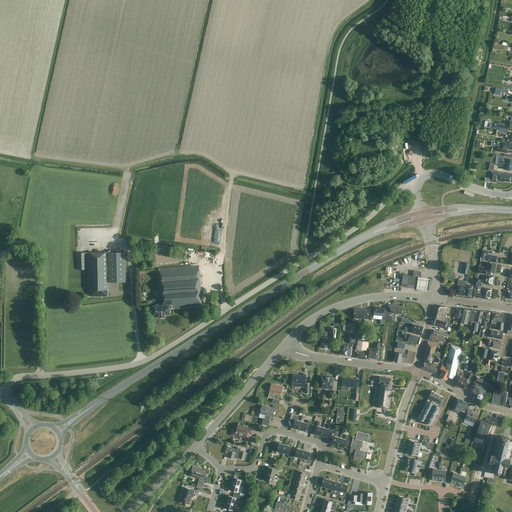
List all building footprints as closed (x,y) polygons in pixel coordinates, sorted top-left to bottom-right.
[(511,120),(509,120),(508,123),(498,122),(497,129),(507,131),(507,128),(511,129),(511,120)] [(511,143),(497,141),(497,146),(497,151),(508,153),(508,149),(511,149),(511,143)] [(504,166),(503,169),(511,170),(511,159),(505,159),(506,157),(499,156),(498,165),(504,166)] [(511,175),(492,172),(491,181),(497,182),(497,181),(504,182),(504,181),(510,182),(511,176),(511,175)] [(486,261),(486,260),(496,262),(497,256),(488,254),(488,251),(483,250),(482,255),(481,260),(486,261)] [(87,254),(88,294),(90,294),(90,296),(107,296),(107,289),(109,289),(109,282),(126,282),(125,252),(77,252),(77,270),(86,269),(86,254),(87,254)] [(486,271),(494,273),(496,264),(488,262),(487,268),(479,266),(478,272),(486,274),(486,271)] [(165,314),(170,314),(170,305),(172,305),(172,309),(202,307),(199,265),(159,268),(161,305),(153,306),(153,315),(159,314),(159,317),(165,317),(165,314)] [(415,284),(415,285),(417,286),(418,281),(418,280),(419,275),(419,272),(413,271),(413,276),(403,274),(402,284),(401,286),(408,287),(408,283),(415,284)] [(481,283),(492,285),(493,276),(484,274),(484,278),(483,278),(481,279),(477,278),(476,285),(481,286),(481,283)] [(430,277),(419,275),(418,280),(418,281),(417,286),(428,287),(430,277)] [(456,294),(465,295),(467,281),(458,280),(456,294)] [(482,293),(480,292),(481,286),(475,285),(473,296),(489,299),(491,289),(483,287),(482,293)] [(386,314),(386,320),(392,320),(392,316),(395,316),(395,313),(402,314),(402,306),(390,305),(389,312),(390,312),(389,314),(386,314)] [(444,306),(440,306),(439,307),(436,318),(444,320),(445,317),(446,316),(444,316),(445,313),(449,313),(450,307),(448,307),(444,306)] [(373,318),(386,320),(386,314),(384,314),(384,308),(374,307),(373,318)] [(456,308),(455,315),(454,316),(453,324),(455,325),(455,323),(456,323),(457,320),(456,320),(457,317),(461,318),(463,309),(462,309),(461,308),(460,308),(459,309),(456,308)] [(354,309),(354,318),(365,318),(364,325),(370,326),(371,317),(367,317),(367,310),(354,309)] [(464,309),(461,322),(467,324),(468,320),(470,309),(464,309)] [(477,310),(474,326),(473,330),(477,331),(478,322),(481,323),(483,311),(477,310)] [(489,321),(490,312),(484,311),(483,320),(482,320),(481,326),(485,326),(486,321),(489,321)] [(503,313),(493,312),(491,323),(496,324),(496,322),(498,322),(497,328),(496,328),(496,329),(503,330),(504,322),(502,322),(503,313)] [(451,326),(452,323),(436,319),(434,325),(445,328),(445,325),(451,326)] [(404,330),(421,334),(423,326),(412,323),(411,328),(405,327),(404,330)] [(320,347),(332,348),(333,337),(335,338),(336,328),(331,328),(330,337),(321,337),(320,347)] [(503,333),(502,332),(490,329),(488,335),(490,336),(490,337),(501,339),(503,333)] [(449,339),(450,334),(434,330),(433,334),(446,338),(449,339)] [(410,334),(406,333),(404,337),(405,337),(404,339),(408,340),(418,343),(420,337),(410,334)] [(446,338),(431,334),(429,340),(438,342),(439,340),(445,342),(446,338)] [(367,358),(368,348),(369,341),(361,340),(361,335),(357,335),(356,348),(358,349),(357,358),(366,359),(367,358)] [(356,345),(357,337),(349,336),(348,336),(347,342),(343,341),(343,344),(342,354),(351,355),(352,345),(356,345)] [(491,347),(499,349),(501,342),(487,339),(486,344),(491,345),(491,347)] [(422,368),(435,374),(439,365),(433,362),(432,364),(437,343),(428,341),(422,360),(424,361),(422,368)] [(374,349),(368,348),(367,358),(368,359),(370,359),(371,358),(377,359),(378,349),(380,348),(381,343),(375,342),(374,349)] [(454,379),(457,367),(462,347),(451,344),(445,367),(441,365),(439,370),(442,371),(439,376),(440,376),(440,377),(442,378),(446,380),(448,376),(454,379)] [(489,348),(482,347),(480,356),(487,358),(489,348)] [(497,361),(499,351),(491,350),(490,353),(489,352),(486,364),(489,364),(490,360),(497,361)] [(402,353),(396,352),(394,361),(400,362),(401,357),(407,358),(407,354),(402,353)] [(503,359),(501,365),(511,367),(511,363),(511,359),(511,360),(503,359)] [(509,372),(506,372),(507,367),(502,366),(501,369),(502,370),(502,372),(499,371),(497,380),(497,381),(502,382),(504,376),(508,377),(509,372)] [(456,386),(459,387),(464,377),(460,375),(462,372),(458,370),(457,372),(457,373),(456,376),(457,377),(454,381),(457,383),(456,384),(457,385),(456,386)] [(464,377),(459,387),(462,388),(462,387),(463,388),(464,386),(466,388),(468,383),(470,384),(470,383),(473,375),(471,373),(468,379),(464,377)] [(292,379),(291,386),(305,387),(306,374),(302,374),(302,376),(292,375),(292,379)] [(482,386),(481,385),(484,380),(476,376),(474,382),(475,383),(473,387),(474,387),(472,392),(477,395),(478,397),(481,398),(482,397),(484,394),(485,394),(488,388),(489,385),(489,383),(485,382),(484,382),(482,386)] [(333,390),(336,391),(337,381),(333,381),(334,377),(321,377),(321,388),(333,388),(333,390)] [(360,388),(359,388),(360,380),(342,377),(341,386),(355,388),(355,392),(355,393),(359,393),(360,388)] [(375,407),(384,408),(390,409),(392,394),(391,394),(391,390),(391,384),(390,384),(391,378),(380,377),(377,393),(376,398),(377,398),(377,402),(376,402),(375,407)] [(271,383),(269,391),(268,396),(272,397),(273,392),(280,394),(282,386),(271,383)] [(505,405),(507,397),(508,392),(505,391),(505,387),(503,386),(502,390),(499,404),(505,406),(505,405)] [(499,390),(494,389),(492,402),(492,403),(495,403),(498,404),(501,394),(499,393),(499,390)] [(418,418),(417,418),(418,418),(424,422),(431,425),(434,419),(437,413),(440,408),(438,406),(439,404),(443,397),(432,390),(432,391),(428,398),(427,401),(426,401),(424,406),(421,412),(418,418)] [(461,399),(460,400),(456,398),(450,411),(457,413),(458,412),(460,409),(464,412),(466,408),(465,407),(468,403),(461,399)] [(270,416),(273,417),(275,408),(262,405),(260,413),(265,415),(264,418),(263,418),(262,423),(268,424),(270,416)] [(464,419),(475,423),(478,415),(471,412),(472,410),(468,408),(465,414),(466,414),(464,419)] [(343,423),(343,419),(344,410),(337,409),(336,423),(343,423)] [(251,422),(253,416),(245,413),(243,419),(251,422)] [(299,429),(301,421),(298,420),(299,418),(296,417),(293,416),(293,414),(290,413),(288,419),(291,420),(291,422),(294,423),(293,427),(299,429)] [(301,421),(299,429),(305,430),(306,426),(309,427),(311,421),(308,420),(307,423),(301,421)] [(321,435),(323,427),(319,426),(320,422),(318,421),(317,425),(314,425),(313,429),(316,430),(315,433),(321,435)] [(491,424),(481,421),(475,439),(485,442),(491,424)] [(250,433),(252,434),(254,428),(248,426),(239,423),(238,426),(233,425),(231,434),(239,436),(238,438),(243,439),(243,438),(249,439),(250,433)] [(328,429),(323,427),(321,435),(327,437),(329,429),(330,429),(331,425),(329,424),(328,429)] [(337,431),(335,431),(335,432),(332,432),(330,439),(333,440),(332,444),(338,445),(340,437),(336,436),(337,431)] [(361,440),(371,442),(372,435),(369,434),(357,431),(356,437),(353,436),(350,451),(355,452),(354,457),(362,459),(365,459),(367,452),(359,450),(360,447),(361,447),(362,444),(361,443),(361,440)] [(340,437),(338,445),(344,447),(346,439),(347,439),(348,435),(346,434),(345,438),(340,437)] [(509,473),(509,470),(508,469),(509,465),(508,465),(510,459),(511,459),(511,458),(510,458),(511,448),(511,441),(509,440),(510,438),(507,438),(507,437),(506,437),(504,436),(504,437),(501,436),(501,438),(496,437),(492,453),(491,453),(489,462),(491,462),(490,464),(491,465),(495,466),(494,469),(494,473),(495,473),(499,474),(501,472),(502,473),(502,474),(503,476),(505,475),(506,473),(508,474),(509,473)] [(447,447),(454,449),(457,440),(453,439),(451,444),(448,443),(447,447)] [(411,440),(409,447),(420,450),(421,443),(414,442),(414,441),(411,440)] [(283,452),(285,445),(279,443),(277,447),(274,446),(273,452),(276,453),(277,450),(283,452)] [(291,446),(285,445),(283,452),(289,454),(288,457),(291,457),(293,451),(290,451),(291,446)] [(237,447),(237,449),(227,446),(225,453),(228,454),(227,457),(234,459),(236,454),(239,455),(238,458),(245,460),(247,452),(240,450),(241,448),(237,447)] [(409,447),(407,454),(411,455),(411,454),(418,456),(420,450),(409,447)] [(301,457),(303,450),(297,448),(296,452),(293,451),(291,457),(294,458),(295,456),(301,457)] [(309,451),(303,450),(301,457),(307,459),(306,462),(309,463),(311,456),(308,456),(309,451)] [(408,457),(406,464),(417,466),(418,460),(412,458),(408,457)] [(406,464),(405,470),(410,472),(410,471),(415,472),(415,473),(417,466),(406,464)] [(267,473),(275,475),(276,472),(276,469),(279,469),(279,470),(280,466),(274,465),(273,468),(269,466),(267,473)] [(192,471),(191,476),(199,478),(198,482),(198,481),(197,485),(196,487),(202,489),(203,487),(204,483),(203,483),(205,476),(206,471),(201,470),(201,469),(192,466),(191,470),(192,471)] [(432,474),(431,479),(438,480),(439,470),(433,469),(432,474)] [(289,493),(288,497),(301,500),(308,472),(298,470),(292,494),(289,493)] [(439,470),(438,480),(444,481),(445,476),(446,471),(439,470)] [(452,477),(450,483),(456,485),(460,475),(453,472),(453,473),(452,477)] [(273,481),(275,475),(267,473),(265,479),(270,480),(269,483),(275,485),(276,482),(273,481)] [(232,483),(240,485),(241,482),(242,479),(244,480),(245,477),(239,475),(238,478),(234,477),(232,483)] [(460,475),(456,485),(463,487),(464,481),(466,477),(460,475)] [(327,491),(328,487),(327,487),(329,479),(323,478),(321,485),(326,487),(325,491),(327,491)] [(327,487),(328,487),(332,488),(331,493),(333,493),(334,489),(333,489),(336,481),(329,479),(327,487)] [(339,495),(340,491),(342,483),(336,481),(333,489),(334,489),(338,490),(337,494),(339,495)] [(234,494),(240,495),(241,492),(238,491),(240,486),(240,485),(232,483),(230,489),(235,491),(234,494)] [(340,491),(344,492),(343,496),(345,497),(347,492),(346,492),(348,485),(342,483),(340,491)] [(191,497),(192,497),(194,490),(184,487),(180,501),(189,504),(191,497)] [(371,504),(372,492),(363,492),(363,493),(358,493),(358,495),(350,494),(349,501),(362,502),(362,503),(371,504)] [(239,498),(240,495),(234,494),(233,496),(228,495),(227,501),(235,504),(236,498),(239,498)] [(399,496),(397,502),(408,505),(409,498),(403,497),(399,496)] [(324,499),(321,511),(330,511),(333,500),(324,499)] [(235,504),(227,501),(225,507),(229,509),(228,511),(229,511),(235,511),(236,511),(233,510),(235,504)] [(278,502),(275,511),(276,511),(296,511),(298,507),(278,502)] [(397,502),(396,509),(406,511),(408,505),(397,502)]
